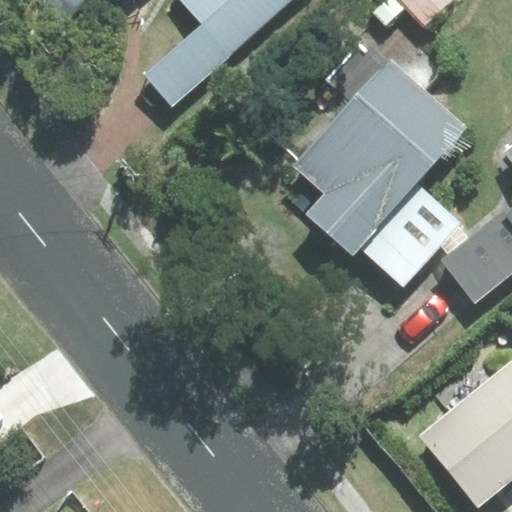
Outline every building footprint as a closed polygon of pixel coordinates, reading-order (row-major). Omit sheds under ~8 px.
[(120,0),(131,12),(145,0),(120,0)] [(183,0),(179,4),(211,39),(154,91),(180,120),(312,0),(183,0)] [(397,0),(429,35),(460,8),(453,0),(397,0)] [(334,214),(315,234),(361,277),(371,266),(407,299),(466,236),(428,201),(475,150),(397,79),(301,184),(334,214)] [(511,164),(511,165),(511,166),(511,227),(511,226),(448,274),(479,313),(511,287),(511,164)]
